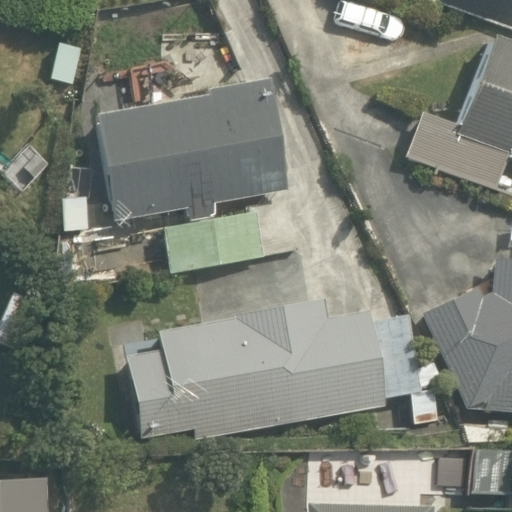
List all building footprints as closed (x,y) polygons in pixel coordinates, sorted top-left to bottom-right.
[(511,44),(494,38),(455,144),(511,165),(511,44)] [(173,284),(273,259),(260,203),(288,196),(263,91),(99,130),(123,230),(158,222),(173,284)] [(511,273),(490,272),(488,296),(420,326),(418,369),(450,370),(448,420),(511,423),(511,273)] [(135,358),(150,451),(389,412),(374,317),(331,324),(328,305),(246,319),(248,328),(168,340),(170,353),(135,358)] [(511,461),(435,457),(432,503),(511,507),(511,461)] [(0,511),(54,511),(54,491),(0,492),(0,511)]
